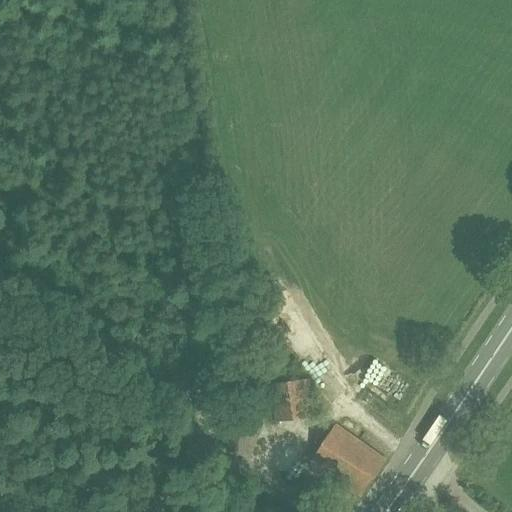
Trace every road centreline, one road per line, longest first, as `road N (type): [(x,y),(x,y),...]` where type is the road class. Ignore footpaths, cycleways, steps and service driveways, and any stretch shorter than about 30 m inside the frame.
road 1 (unclassified): [(263,484),(0,296)]
road 2 (secondary): [(388,511),(511,332)]
